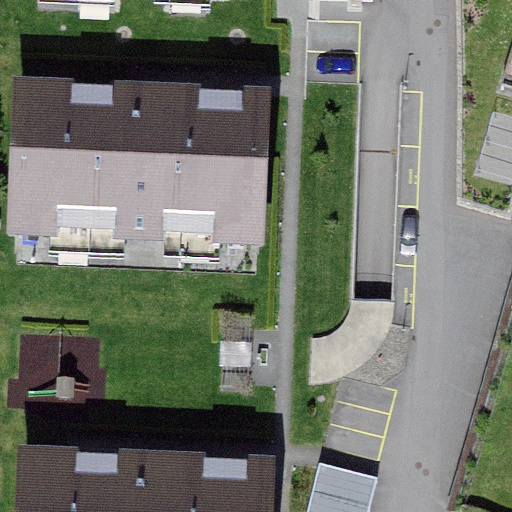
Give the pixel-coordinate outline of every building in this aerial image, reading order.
[(126,101),(21,97),(15,234),(256,244),(262,107),(184,103),(183,119),(125,117),(126,101)] [(511,511),(511,318),(457,511),(511,511)] [(204,436),(204,463),(269,463),(269,436),(204,436)] [(131,469),(25,464),(23,511),(264,511),(266,474),(189,471),(188,486),(130,483),(131,469)] [(369,511),(377,481),(319,467),(307,511),(369,511)]
